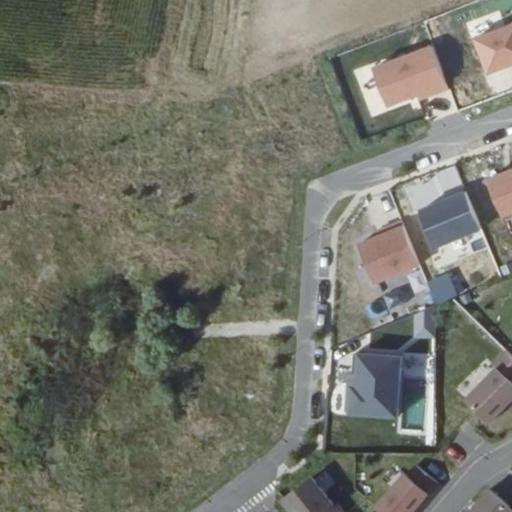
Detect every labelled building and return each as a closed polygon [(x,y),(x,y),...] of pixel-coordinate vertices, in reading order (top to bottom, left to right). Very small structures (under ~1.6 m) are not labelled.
[(511,18),(469,34),(483,74),(511,63),(511,18)] [(432,42),(368,64),(384,110),(448,88),(432,42)] [(500,217),(511,212),(511,164),(483,177),(500,217)] [(403,220),(354,240),(371,283),(420,264),(403,220)] [(347,414),(397,416),(400,352),(349,350),(347,414)] [(511,398),(511,355),(506,350),(457,395),(484,424),(511,398)] [(379,511),(410,511),(438,482),(412,459),(371,504),(379,511)] [(342,511),(343,511),(306,471),(276,499),(287,511),(342,511)] [(464,511),(511,511),(511,504),(481,486),(464,511)]
